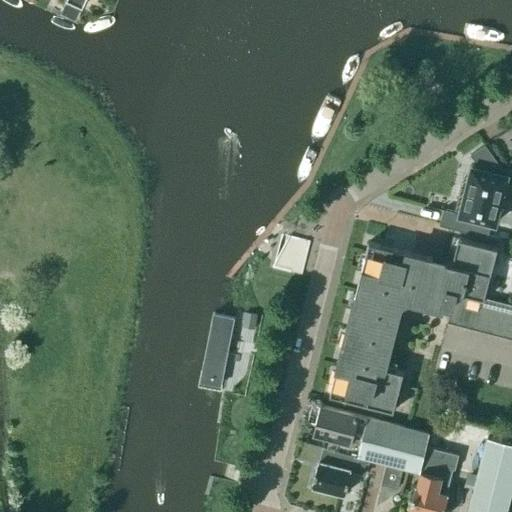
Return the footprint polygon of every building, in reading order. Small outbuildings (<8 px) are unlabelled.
[(454,212),(443,209),(439,225),(487,238),(491,223),(496,224),(508,176),(505,175),(506,173),(485,145),(470,155),(478,165),(477,168),(472,167),(466,191),(460,189),(454,212)] [(272,267),(302,274),(309,241),(281,235),(272,267)] [(511,305),(484,299),(497,248),(458,237),(452,263),(369,242),(329,395),(393,411),(403,372),(379,366),(398,291),(442,302),(442,304),(451,306),(447,323),(511,339),(511,305)] [(258,317),(244,314),(241,330),(256,333),(258,317)] [(197,396),(219,401),(236,323),(213,318),(197,396)] [(348,454),(353,455),(357,456),(367,418),(321,405),(314,433),(351,442),(348,454)] [(429,434),(367,418),(357,456),(370,460),(419,473),(429,434)] [(505,511),(511,486),(511,443),(487,437),(468,511),(505,511)] [(409,511),(414,511),(443,511),(448,496),(446,495),(452,472),(454,473),(459,454),(427,446),(417,487),(416,486),(409,511)] [(353,455),(348,454),(324,448),(320,461),(319,460),(312,486),(345,494),(352,469),(366,473),(370,460),(357,456),(353,455)] [(464,488),(472,490),(476,475),(467,473),(464,488)]
